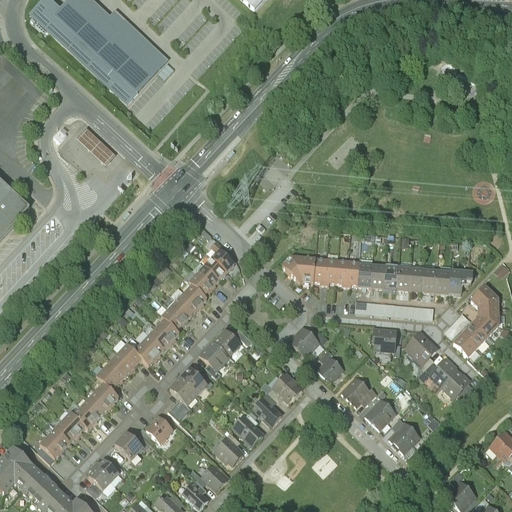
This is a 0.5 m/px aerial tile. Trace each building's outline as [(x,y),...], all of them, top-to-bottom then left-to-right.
[(110,18),(89,0),(70,0),(60,11),(47,0),(44,0),(28,17),(126,107),(168,61),(115,13),(110,18)] [(240,0),(254,12),(264,0),(240,0)] [(60,135),(52,142),(59,149),(67,141),(60,135)] [(114,161),(86,136),(76,147),(104,172),(114,161)] [(0,246),(31,213),(0,184),(0,246)] [(235,267),(218,252),(211,261),(227,276),(235,267)] [(311,286),(313,261),(289,258),(279,268),(298,288),(301,285),(311,286)] [(227,276),(211,261),(203,269),(219,284),(227,276)] [(357,265),(313,261),(311,286),(325,288),(332,288),(342,289),(347,290),(355,290),(357,266),(357,265)] [(369,267),(357,266),(355,290),(367,291),(369,267)] [(382,268),(369,267),(367,291),(380,292),(382,268)] [(395,269),(382,268),(380,292),(393,293),(395,269)] [(219,284),(203,269),(195,278),(212,292),(219,284)] [(409,270),(395,269),(393,293),(407,294),(409,270)] [(422,271),(409,270),(407,294),(420,295),(422,271)] [(435,272),(422,271),(420,295),(433,297),(435,272)] [(448,274),(435,272),(433,297),(446,297),(448,274)] [(448,272),(448,274),(446,297),(460,298),(460,290),(465,291),(471,286),(471,274),(448,272)] [(212,292),(195,278),(188,286),(191,289),(204,301),(212,292)] [(483,287),(468,303),(475,310),(497,300),(483,287)] [(204,301),(191,289),(183,297),(199,312),(207,303),(204,301)] [(199,312),(183,297),(175,305),(191,320),(199,312)] [(497,328),(497,300),(475,310),(475,319),(497,328)] [(354,304),(353,316),(373,318),(374,306),(354,304)] [(191,320),(175,305),(168,314),(184,329),(191,320)] [(394,307),(374,306),(373,318),(392,320),(394,307)] [(413,309),(394,307),(392,320),(412,322),(413,309)] [(432,311),(413,309),(412,322),(431,323),(432,311)] [(184,329),(168,314),(160,322),(162,324),(176,337),(184,329)] [(450,343),(468,323),(460,316),(442,336),(450,343)] [(497,328),(475,319),(467,328),(483,342),(497,328)] [(162,324),(155,331),(170,347),(178,339),(176,337),(162,324)] [(483,342),(467,328),(460,336),(475,351),(483,342)] [(301,330),(286,345),(304,361),(318,346),(312,340),(301,330)] [(155,331),(147,339),(162,354),(170,347),(155,331)] [(394,356),(395,333),(371,331),(370,355),(394,356)] [(223,332),(211,346),(227,360),(240,346),(223,332)] [(312,340),(318,346),(321,349),(327,342),(318,334),(312,340)] [(420,369),(437,352),(420,334),(402,352),(420,369)] [(475,351),(460,336),(450,346),(466,361),(475,351)] [(147,339),(139,347),(155,362),(162,354),(147,339)] [(220,379),(232,365),(211,346),(198,360),(220,379)] [(139,347),(132,354),(140,363),(147,370),(155,362),(139,347)] [(125,348),(117,355),(132,370),(140,363),(132,354),(125,348)] [(327,359),(328,360),(331,357),(326,352),(318,362),(321,365),(327,359)] [(117,355),(109,363),(125,378),(132,370),(117,355)] [(321,365),(315,373),(330,387),(343,373),(328,360),(327,359),(321,365)] [(427,379),(439,391),(458,372),(445,360),(427,379)] [(109,363),(102,371),(117,386),(125,378),(109,363)] [(102,371),(94,378),(101,385),(109,394),(117,386),(102,371)] [(187,372),(177,383),(198,401),(208,391),(187,372)] [(439,391),(452,403),(470,384),(458,372),(439,391)] [(287,373),(272,391),(291,407),(306,389),(287,373)] [(353,380),(338,396),(355,411),(359,406),(363,410),(375,397),(369,392),(368,394),(353,380)] [(177,383),(167,394),(188,412),(198,401),(177,383)] [(101,385),(93,393),(108,408),(116,400),(109,394),(101,385)] [(93,393),(85,401),(101,416),(108,408),(93,393)] [(378,402),(380,404),(386,397),(381,393),(367,408),(370,411),(378,402)] [(266,397),(250,415),(269,431),(284,413),(266,397)] [(85,401),(78,408),(93,424),(101,416),(85,401)] [(370,411),(362,419),(379,435),(395,418),(380,404),(378,402),(370,411)] [(78,408),(70,416),(82,428),(85,431),(93,424),(78,408)] [(67,413),(59,421),(74,436),(82,428),(70,416),(67,413)] [(250,451),(264,436),(244,418),(230,432),(250,451)] [(173,433),(157,419),(144,435),(160,449),(173,433)] [(59,421),(51,428),(67,444),(74,436),(59,421)] [(394,434),(402,425),(398,422),(390,431),(394,434)] [(419,440),(403,425),(402,425),(394,434),(386,442),(403,458),(419,440)] [(51,428),(44,436),(59,451),(67,444),(51,428)] [(510,458),(511,455),(511,440),(503,433),(487,450),(503,465),(510,458)] [(44,436),(36,444),(51,459),(59,451),(44,436)] [(144,452),(124,436),(112,451),(132,467),(144,452)] [(226,438),(212,455),(231,471),(246,454),(226,438)] [(13,449),(0,462),(0,492),(5,498),(15,487),(33,468),(13,449)] [(511,459),(510,458),(503,465),(502,466),(511,474),(511,473),(511,459)] [(103,464),(95,473),(111,488),(119,480),(103,464)] [(213,466),(200,479),(216,494),(229,481),(213,466)] [(33,468),(15,487),(41,511),(65,511),(72,505),(33,468)] [(95,473),(86,482),(102,497),(111,488),(95,473)] [(458,483),(459,484),(463,480),(457,474),(449,483),(453,487),(458,483)] [(181,497),(197,511),(199,511),(209,502),(203,496),(206,492),(196,482),(192,486),(181,497)] [(443,498),(457,511),(463,511),(475,499),(459,484),(458,483),(453,487),(443,498)] [(153,507),(158,511),(182,511),(180,510),(184,506),(173,496),(170,500),(167,497),(163,501),(161,499),(153,507)] [(88,511),(77,501),(72,505),(65,511),(88,511)] [(476,511),(482,511),(487,507),(488,506),(483,501),(475,510),(476,511)]
